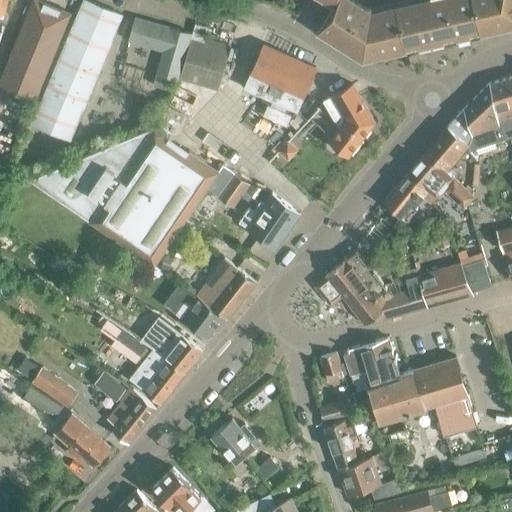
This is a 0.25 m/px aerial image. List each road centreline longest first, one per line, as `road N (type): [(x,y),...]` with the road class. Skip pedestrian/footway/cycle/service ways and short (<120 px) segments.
road 1 (tertiary): [(267,308),(84,511)]
road 2 (residential): [(432,108),(299,30),(197,0)]
road 3 (tertiary): [(432,108),(267,308)]
road 4 (residential): [(301,346),(511,290)]
road 5 (residential): [(301,346),(298,365),(347,511)]
